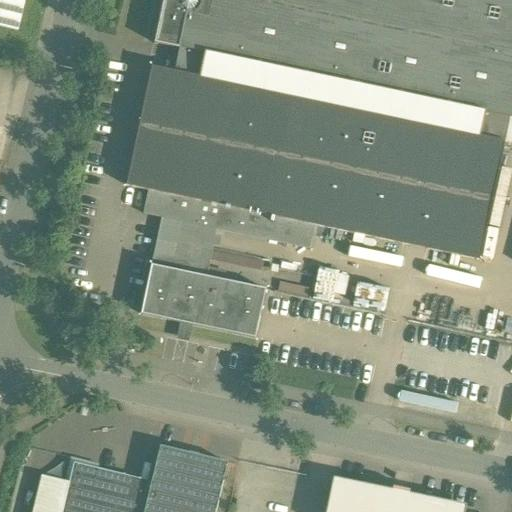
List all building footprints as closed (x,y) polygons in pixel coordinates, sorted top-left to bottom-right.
[(0,0),(0,26),(18,31),(25,0),(0,0)] [(511,0),(214,0),(203,54),(179,49),(174,72),(151,67),(126,186),(149,191),(314,226),(479,261),(504,143),(504,142),(505,142),(510,119),(511,119),(511,0)] [(163,0),(154,44),(179,49),(203,54),(214,0),(163,0)] [(314,226),(149,191),(144,214),(216,230),(309,250),(314,226)] [(216,230),(162,218),(151,266),(207,277),(216,230)] [(433,253),(431,277),(480,282),(482,263),(454,260),(454,262),(447,261),(448,255),(433,253)] [(151,266),(141,315),(255,339),(265,290),(207,277),(151,266)] [(320,271),(317,301),(343,303),(346,274),(320,271)] [(215,511),(227,463),(160,447),(152,482),(144,511),(215,511)] [(98,465),(71,458),(65,482),(69,483),(62,511),(144,511),(152,482),(98,469),(98,465)] [(62,511),(69,483),(65,482),(41,476),(31,511),(62,511)] [(406,493),(394,490),(394,488),(392,487),(392,490),(333,478),(325,511),(464,511),(466,506),(408,494),(409,491),(407,490),(406,493)]
